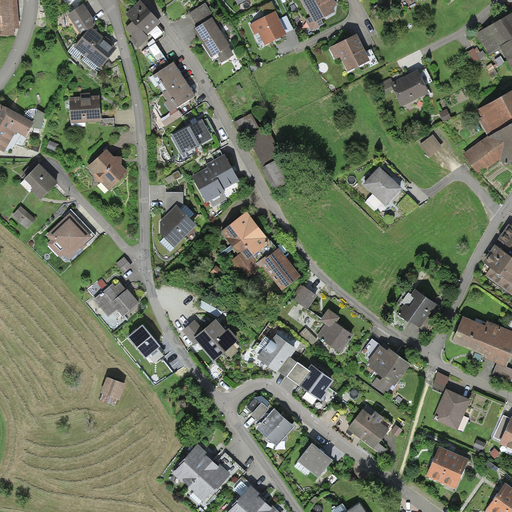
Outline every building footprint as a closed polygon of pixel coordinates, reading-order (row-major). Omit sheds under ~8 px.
[(0,0),(0,34),(15,34),(14,30),(19,29),(17,0),(0,0)] [(301,0),(311,17),(306,20),(312,31),(324,24),(322,20),(336,12),(333,9),(337,6),(333,0),(301,0)] [(130,39),(139,48),(149,38),(147,36),(159,23),(137,1),(123,15),(131,23),(125,29),(132,36),(130,39)] [(205,3),(189,13),(198,27),(213,18),(214,16),(205,3)] [(83,4),(67,15),(81,36),(88,30),(92,29),(97,25),(83,4)] [(254,24),(250,25),(255,35),(259,33),(265,46),(287,35),(286,33),(279,19),(276,12),(253,22),(254,24)] [(511,14),(476,34),(490,56),(501,50),(511,69),(511,14)] [(287,16),(279,19),(286,33),(293,29),(287,16)] [(198,27),(194,30),(212,59),(216,56),(221,64),(234,56),(229,47),(231,46),(213,18),(198,27)] [(88,30),(74,47),(101,69),(117,48),(92,29),(88,30)] [(365,52),(357,34),(329,48),(335,59),(340,57),(347,72),(368,62),(370,61),(365,52)] [(166,59),(155,43),(143,51),(153,67),(166,59)] [(473,49),(467,52),(474,63),(486,56),(483,50),(480,52),(477,47),(474,49),(473,49)] [(371,49),(365,52),(370,61),(368,62),(371,67),(378,63),(371,49)] [(174,63),(156,74),(167,91),(163,94),(167,101),(164,103),(171,113),(195,97),(174,63)] [(419,72),(425,85),(432,82),(426,69),(419,72)] [(393,83),(390,84),(393,90),(402,108),(430,94),(425,85),(419,72),(418,70),(393,83)] [(390,84),(393,83),(391,78),(380,84),(385,94),(393,90),(390,84)] [(511,91),(477,110),(481,118),(478,120),(488,137),(511,124),(511,91)] [(101,119),(99,96),(69,98),(71,124),(100,122),(101,122),(101,119)] [(0,104),(0,150),(4,153),(16,132),(26,138),(34,124),(0,104)] [(447,109),(439,113),(443,121),(451,118),(447,109)] [(177,113),(163,122),(166,127),(180,117),(177,113)] [(235,123),(243,139),(247,137),(260,130),(251,114),(235,123)] [(202,120),(171,136),(182,155),(212,139),(202,120)] [(511,162),(511,124),(488,137),(463,155),(478,175),(500,160),(504,167),(511,162)] [(260,130),(247,137),(264,167),(283,157),(266,127),(260,130)] [(433,135),(420,144),(429,158),(442,148),(433,135)] [(48,143),(46,148),(54,151),(56,146),(48,143)] [(114,158),(107,150),(87,167),(95,176),(95,182),(101,183),(109,190),(129,173),(122,165),(122,157),(114,158)] [(218,181),(224,190),(231,186),(239,181),(224,155),(206,165),(208,168),(216,182),(218,181)] [(283,157),(264,167),(262,168),(274,191),(295,179),(283,157)] [(32,189),(30,191),(40,201),(58,184),(40,165),(24,180),(32,189)] [(208,168),(191,177),(206,203),(225,193),(224,190),(218,181),(216,182),(208,168)] [(380,168),(363,185),(385,207),(402,189),(380,168)] [(184,194),(166,193),(166,217),(177,206),(180,209),(183,206),(184,194)] [(408,195),(397,205),(407,216),(418,205),(408,195)] [(21,206),(12,216),(27,229),(36,220),(21,206)] [(160,237),(174,249),(197,226),(180,209),(177,206),(166,217),(160,222),(160,237)] [(64,255),(68,259),(86,243),(87,244),(95,235),(71,209),(63,216),(65,217),(46,235),(51,241),(48,244),(61,258),(64,255)] [(247,213),(221,234),(238,255),(229,262),(244,281),(260,268),(256,264),(258,262),(254,257),(271,243),(247,213)] [(511,227),(497,247),(494,245),(482,263),(490,269),(485,276),(511,295),(511,227)] [(279,249),(260,263),(281,292),(301,277),(279,249)] [(124,260),(115,267),(121,273),(129,267),(124,260)] [(126,291),(120,283),(115,287),(113,284),(94,299),(109,317),(117,310),(123,317),(139,304),(127,290),(126,291)] [(304,286),(294,300),(308,310),(317,296),(304,286)] [(415,290),(398,314),(420,329),(437,305),(415,290)] [(325,324),(317,336),(340,353),(353,336),(336,324),(340,318),(328,310),(320,321),(325,324)] [(511,354),(511,332),(487,322),(485,327),(463,317),(452,343),(486,357),(485,359),(497,363),(507,367),(511,354)] [(196,320),(182,331),(195,346),(198,344),(194,339),(204,331),(196,320)] [(204,331),(194,339),(198,344),(214,362),(239,341),(229,329),(226,332),(216,320),(204,331)] [(143,326),(128,338),(145,360),(149,357),(154,364),(164,357),(158,350),(161,348),(143,326)] [(317,340),(306,328),(299,335),(311,346),(317,340)] [(265,348),(257,358),(277,374),(279,372),(290,358),(296,350),(276,335),(265,348)] [(362,352),(370,359),(380,346),(380,345),(372,339),(362,352)] [(389,349),(387,351),(380,346),(370,359),(367,362),(370,364),(368,367),(382,378),(380,381),(377,378),(372,384),(386,394),(393,385),(394,387),(411,366),(389,349)] [(297,363),(290,358),(279,372),(286,378),(287,377),(297,363)] [(297,363),(287,377),(299,387),(300,386),(310,372),(308,370),(298,363),(297,363)] [(511,379),(511,369),(507,367),(497,363),(492,374),(511,382),(511,379)] [(312,365),(308,370),(310,372),(300,386),(299,387),(321,402),(327,393),(326,392),(334,381),(312,365)] [(439,373),(433,387),(444,392),(450,378),(439,373)] [(126,384),(107,378),(101,394),(120,401),(126,384)] [(471,401),(446,389),(435,414),(440,416),(437,422),(457,431),(471,401)] [(269,409),(262,403),(251,415),(258,421),(269,409)] [(384,419),(367,405),(348,429),(374,450),(389,430),(381,423),(384,419)] [(275,409),(256,429),(276,447),(294,427),(275,409)] [(511,417),(499,444),(511,450),(511,417)] [(486,444),(477,440),(474,447),(475,447),(474,450),(482,453),(486,444)] [(298,462),(319,479),(333,461),(312,444),(298,462)] [(189,489),(213,462),(205,454),(206,453),(198,445),(183,460),(185,462),(173,474),(189,489)] [(426,476),(441,483),(454,453),(439,447),(426,476)] [(495,449),(490,454),(495,459),(500,454),(495,449)] [(469,460),(454,453),(441,483),(455,490),(469,460)] [(218,466),(213,462),(189,489),(204,503),(211,495),(212,496),(231,475),(220,464),(218,466)] [(486,510),(489,511),(504,511),(511,501),(511,488),(505,483),(486,510)] [(228,511),(258,511),(266,504),(258,497),(260,495),(251,486),(236,501),(238,503),(228,511)]
